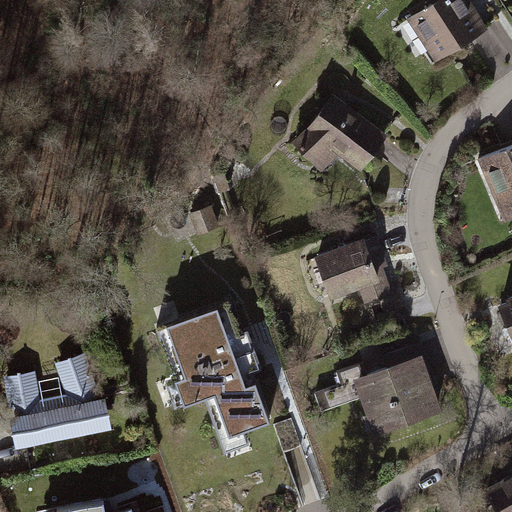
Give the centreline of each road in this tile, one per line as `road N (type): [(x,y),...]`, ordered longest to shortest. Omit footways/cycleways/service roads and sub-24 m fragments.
road 1 (residential): [(511,82),(432,150),(418,188),(415,234),(492,437)]
road 2 (residential): [(492,437),(365,511)]
